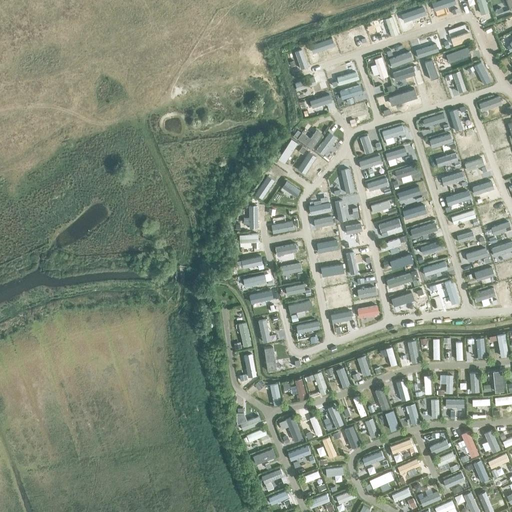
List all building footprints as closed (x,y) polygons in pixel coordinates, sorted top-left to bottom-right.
[(460,12),(456,0),(448,0),(453,14),(460,12)] [(489,11),(485,0),(476,0),(481,13),(489,11)] [(441,18),(435,2),(430,4),(432,12),(430,13),(432,17),(434,17),(435,20),(441,18)] [(421,25),(416,8),(411,10),(416,27),(421,25)] [(398,15),(392,18),(389,19),(388,20),(389,23),(391,24),(395,33),(397,33),(403,31),(398,15)] [(383,38),(379,24),(373,26),(374,29),(372,30),(374,34),(376,33),(378,40),(383,38)] [(470,40),(464,27),(459,29),(465,42),(470,40)] [(365,45),(360,30),(355,31),(360,47),(365,45)] [(443,50),(438,33),(432,35),(438,52),(443,50)] [(346,51),(341,34),(335,36),(341,53),(346,51)] [(425,56),(419,39),(413,41),(419,58),(425,56)] [(327,57),(322,41),(315,44),(320,60),(327,57)] [(405,62),(401,47),(395,49),(397,57),(395,58),(396,62),(399,61),(399,64),(405,62)] [(309,65),(303,48),(298,50),(303,67),(309,65)] [(386,69),(381,54),(376,56),(381,71),(386,69)] [(469,62),(467,55),(445,62),(448,69),(469,62)] [(418,72),(438,66),(436,57),(416,64),(418,72)] [(490,79),(481,61),(474,64),(483,82),(490,79)] [(411,71),(409,66),(409,65),(393,71),(395,77),(399,76),(401,81),(408,79),(407,76),(408,76),(407,73),(411,71)] [(348,68),(352,82),(358,80),(353,66),(348,68)] [(338,86),(333,69),(327,70),(332,87),(338,86)] [(466,91),(461,71),(454,73),(460,93),(466,91)] [(374,83),(390,78),(389,73),(373,78),(374,83)] [(296,89),(313,83),(311,78),(294,84),(296,89)] [(448,96),(443,82),(437,84),(442,98),(448,96)] [(336,99),(353,94),(350,86),(334,91),(336,99)] [(419,104),(413,87),(406,90),(412,106),(419,104)] [(315,105),(332,100),(330,93),(313,98),(315,105)] [(399,108),(394,93),(389,95),(389,96),(385,97),(387,103),(391,101),(393,110),(399,108)] [(482,111),(502,104),(499,97),(479,104),(482,111)] [(347,116),(366,110),(363,104),(345,110),(347,116)] [(458,123),(460,129),(468,126),(461,108),(456,110),(460,123),(458,123)] [(426,126),(446,120),(444,113),(423,119),(426,126)] [(511,116),(493,123),(495,130),(509,125),(510,127),(511,126),(511,116)] [(401,143),(409,141),(404,125),(398,126),(402,137),(399,138),(401,143)] [(311,148),(322,133),(317,129),(310,138),(302,132),(297,138),(311,148)] [(391,146),(386,129),(381,131),(385,148),(391,146)] [(472,129),(456,134),(458,141),(474,136),(472,129)] [(454,140),(451,131),(429,139),(431,147),(447,142),(447,144),(450,143),(449,141),(454,140)] [(321,154),(333,138),(327,134),(315,150),(321,154)] [(373,152),(368,136),(360,138),(366,154),(373,152)] [(510,143),(508,137),(491,143),(493,149),(504,145),(504,147),(507,146),(507,144),(510,143)] [(284,163),(298,143),(291,139),(278,159),(284,163)] [(412,152),(410,145),(391,151),(393,158),(412,152)] [(480,151),(467,155),(468,160),(482,156),(480,151)] [(437,165),(456,159),(454,152),(435,158),(437,165)] [(362,168),(382,162),(380,155),(360,161),(362,168)] [(511,163),(511,157),(498,162),(500,168),(511,163)] [(397,178),(420,171),(418,163),(395,170),(397,178)] [(338,169),(327,182),(332,187),(344,174),(338,169)] [(436,185),(462,177),(461,171),(435,179),(436,185)] [(265,192),(275,176),(269,172),(259,188),(265,192)] [(484,173),(470,177),(472,184),(480,181),(481,183),(485,181),(485,179),(484,173)] [(369,189),(388,182),(386,176),(367,183),(369,189)] [(296,196),(301,190),(287,180),(282,186),(296,196)] [(420,192),(418,184),(396,191),(399,198),(420,192)] [(352,186),(333,190),(334,197),(353,193),(352,186)] [(446,204),(466,197),(464,190),(444,197),(446,204)] [(488,194),(474,198),(476,204),(480,203),(481,205),(484,204),(484,202),(490,200),(488,194)] [(374,209),(395,203),(393,197),(373,204),(374,209)] [(311,213),(331,209),(330,203),(325,204),(324,202),(320,203),(320,205),(316,206),(316,204),(312,204),(313,207),(310,207),(311,213)] [(423,211),(421,204),(402,210),(404,217),(423,211)] [(354,206),(341,209),(342,215),(355,212),(354,206)] [(392,215),(399,213),(397,206),(392,208),(393,210),(390,210),(392,215)] [(476,217),(473,209),(451,216),(453,224),(476,217)] [(504,209),(488,215),(490,220),(498,218),(499,220),(502,219),(501,217),(506,215),(504,209)] [(249,229),(250,212),(243,212),(242,229),(249,229)] [(317,222),(333,219),(332,213),(316,217),(317,222)] [(286,230),(282,214),(275,215),(278,232),(286,230)] [(382,229),(401,223),(399,216),(380,222),(382,229)] [(430,230),(428,223),(408,229),(410,236),(430,230)] [(362,232),(361,225),(340,230),(341,236),(362,232)] [(466,240),(482,235),(480,228),(464,233),(466,240)] [(489,240),(502,236),(502,238),(506,237),(506,235),(505,229),(496,232),(496,230),(493,231),(493,233),(489,234),(490,235),(487,236),(489,240)] [(318,246),(340,241),(338,231),(316,236),(318,246)] [(248,234),(241,236),(246,252),(253,251),(252,247),(253,247),(252,242),(250,243),(248,234)] [(401,236),(382,242),(384,249),(396,245),(396,247),(400,246),(400,244),(404,243),(403,241),(407,239),(405,235),(401,236)] [(442,247),(440,240),(424,245),(426,252),(442,247)] [(276,254),(293,251),(291,244),(275,247),(276,254)] [(511,251),(511,245),(500,249),(502,255),(511,251)] [(362,253),(361,246),(344,249),(345,256),(351,255),(351,258),(355,257),(355,254),(362,253)] [(469,260),(488,254),(486,249),(467,255),(469,260)] [(323,264),(342,260),(340,253),(322,257),(323,264)] [(412,258),(410,253),(397,257),(399,263),(412,258)] [(263,260),(261,254),(243,258),(244,264),(263,260)] [(448,267),(446,260),(425,266),(427,273),(448,267)] [(308,277),(305,262),(300,263),(301,273),(294,275),(295,281),(302,279),(302,278),(308,277)] [(511,269),(511,262),(497,267),(499,274),(511,269)] [(369,265),(353,267),(355,274),(364,272),(364,274),(369,273),(369,271),(370,270),(369,265)] [(494,272),(492,266),(475,271),(477,277),(487,274),(488,276),(491,275),(490,273),(494,272)] [(292,281),(290,269),(284,269),(285,274),(282,274),(282,279),(286,279),(286,282),(292,281)] [(268,279),(267,272),(250,276),(252,283),(268,279)] [(329,283),(346,280),(344,273),(328,276),(329,283)] [(389,287),(411,280),(408,273),(387,279),(389,287)] [(450,301),(443,281),(436,283),(442,304),(450,301)] [(287,293),(304,290),(302,283),(285,286),(287,293)] [(508,297),(504,283),(499,285),(503,299),(508,297)] [(373,291),(372,284),(352,288),(354,296),(373,291)] [(439,307),(431,285),(423,288),(430,310),(439,307)] [(474,300),(495,293),(493,286),(472,293),(474,300)] [(272,296),(271,289),(248,293),(250,301),(263,298),(263,301),(268,300),(268,297),(272,296)] [(411,299),(409,292),(393,297),(395,304),(411,299)] [(350,298),(349,293),(329,297),(330,303),(350,298)] [(293,310),(314,306),(313,299),(291,303),(293,310)] [(378,310),(377,304),(356,308),(357,314),(367,312),(368,314),(372,313),(371,311),(378,310)] [(275,306),(256,311),(257,316),(268,314),(268,317),(273,316),(272,313),(276,312),(275,306)] [(352,319),(350,312),(333,316),(334,323),(346,320),(346,322),(349,321),(349,319),(352,319)] [(294,333),(320,327),(318,320),(293,325),(294,333)] [(251,346),(247,328),(241,329),(245,347),(251,346)] [(281,336),(280,329),(261,333),(262,340),(274,338),(275,342),(278,341),(277,337),(281,336)] [(508,353),(505,336),(500,337),(503,354),(508,353)] [(419,361),(416,341),(410,342),(413,354),(410,355),(411,360),(414,359),(414,362),(419,361)] [(463,359),(463,341),(457,342),(457,343),(454,343),(454,348),(457,348),(457,359),(463,359)] [(256,375),(251,354),(244,356),(248,377),(256,375)] [(392,369),(387,354),(382,355),(383,360),(381,360),(382,364),(384,363),(387,370),(392,369)] [(370,372),(365,359),(360,360),(364,374),(370,372)] [(294,360),(282,363),(283,369),(295,366),(294,360)] [(350,384),(345,369),(339,371),(345,386),(350,384)] [(479,387),(478,373),(473,374),(473,381),(471,381),(471,383),(473,383),(473,387),(479,387)] [(329,392),(322,374),(315,376),(322,395),(329,392)] [(432,394),(430,376),(424,376),(425,386),(423,387),(423,391),(426,391),(426,394),(432,394)] [(307,398),(301,378),(295,380),(300,400),(307,398)] [(254,384),(258,390),(263,386),(261,384),(263,382),(261,379),(254,384)] [(410,400),(405,379),(400,380),(403,395),(401,395),(401,399),(404,398),(405,401),(410,400)] [(281,403),(277,383),(270,384),(274,405),(281,403)] [(389,406),(382,387),(375,390),(382,409),(389,406)] [(511,395),(495,397),(496,405),(511,403),(511,406),(511,405),(511,395)] [(366,414),(358,396),(353,398),(360,416),(366,414)] [(440,415),(439,399),(433,399),(434,408),(431,409),(431,412),(434,412),(434,415),(440,415)] [(464,399),(449,399),(449,405),(458,405),(458,407),(463,407),(463,405),(464,405),(464,399)] [(419,420),(415,406),(410,407),(412,416),(411,417),(411,420),(413,419),(414,422),(419,420)] [(344,423),(337,407),(332,409),(338,425),(344,423)] [(399,427),(395,414),(390,416),(394,429),(399,427)] [(304,437),(295,415),(286,418),(295,441),(304,437)] [(322,432),(316,415),(310,417),(314,427),(312,428),(314,432),(316,431),(317,434),(322,432)] [(246,428),(261,422),(259,417),(251,420),(250,417),(246,419),(247,422),(244,423),(246,428)] [(369,424),(366,426),(367,430),(371,429),(372,433),(378,431),(373,418),(368,420),(369,424)] [(360,444),(353,425),(344,429),(352,448),(360,444)] [(266,434),(263,428),(247,435),(249,441),(252,440),(253,443),(257,441),(256,438),(266,434)] [(479,454),(469,430),(461,434),(471,457),(479,454)] [(505,446),(511,443),(511,436),(508,439),(504,430),(497,433),(501,441),(502,441),(505,446)] [(499,447),(493,432),(488,434),(493,449),(499,447)] [(322,439),(330,458),(336,455),(329,437),(322,439)] [(412,446),(410,439),(390,446),(393,453),(412,446)] [(433,453),(445,448),(443,442),(431,447),(433,453)] [(309,452),(307,445),(289,452),(291,458),(302,454),(303,456),(308,455),(307,452),(309,452)] [(271,454),(269,449),(252,455),(255,461),(271,454)] [(365,464),(383,457),(381,450),(362,457),(365,464)] [(452,458),(449,452),(435,459),(438,464),(446,461),(447,463),(450,462),(449,459),(452,458)] [(463,462),(471,459),(469,453),(460,457),(463,462)] [(420,465),(417,458),(398,467),(401,473),(420,465)] [(481,477),(486,475),(480,460),(475,462),(478,470),(475,471),(477,475),(479,474),(481,477)] [(327,476),(343,474),(342,467),(326,469),(327,476)] [(281,475),(279,469),(262,476),(264,481),(281,475)] [(320,476),(318,470),(303,476),(305,482),(320,476)] [(372,486),(392,477),(389,470),(369,479),(372,486)] [(464,477),(462,471),(444,479),(446,485),(464,477)] [(267,493),(272,491),(269,484),(268,485),(267,484),(264,485),(264,487),(267,493)] [(454,493),(462,490),(460,485),(452,488),(454,493)] [(396,500),(411,493),(408,486),(393,493),(396,500)] [(287,497),(286,496),(289,494),(287,489),(272,495),(275,501),(284,497),(284,498),(287,497)] [(338,502),(354,496),(351,489),(335,495),(338,502)] [(473,511),(478,510),(470,491),(464,494),(471,511),(473,511)] [(490,507),(483,491),(478,494),(485,509),(490,507)] [(422,506),(437,499),(434,492),(419,500),(422,506)] [(328,498),(326,493),(312,499),(314,504),(328,498)] [(454,505),(451,500),(437,507),(438,511),(439,511),(444,510),(446,511),(449,510),(448,508),(454,505)] [(325,505),(328,511),(334,510),(331,502),(325,505)]
